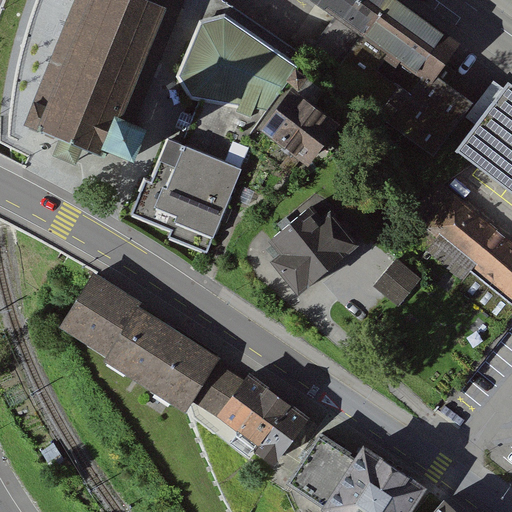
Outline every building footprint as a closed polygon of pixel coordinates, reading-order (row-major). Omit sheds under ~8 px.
[(76,0),(64,31),(26,126),(60,139),(72,144),(83,149),(104,157),(109,148),(132,158),(144,130),(132,125),(184,0),(76,0)] [(301,53),(223,0),(211,0),(180,77),(191,97),(200,99),(268,111),(294,69),(301,53)] [(316,47),(340,65),(386,0),(312,0),(313,0),(324,9),(329,3),(338,10),(336,14),(339,16),(316,47)] [(394,0),(386,0),(340,65),(338,67),(364,85),(357,95),(381,112),(378,116),(435,157),(474,103),(448,84),(457,72),(445,63),(458,46),(394,0)] [(296,71),(289,81),(298,88),(305,79),(296,71)] [(511,84),(508,82),(455,151),(474,165),(511,194),(511,84)] [(332,125),(294,96),(268,130),(287,144),(283,149),(294,158),(299,152),(307,159),(332,125)] [(187,131),(181,145),(242,170),(250,146),(244,142),(268,111),(200,99),(193,115),(188,113),(185,122),(182,129),(187,131)] [(83,149),(60,139),(52,156),(75,166),(83,149)] [(181,145),(169,140),(151,182),(145,180),(131,214),(171,231),(168,237),(207,253),(224,213),(242,170),(181,145)] [(445,398),(511,316),(511,244),(442,187),(415,220),(438,239),(420,260),(456,290),(399,360),(445,398)] [(300,293),(357,245),(331,213),(322,221),(311,207),(271,240),(282,253),(273,261),(300,293)] [(386,273),(375,285),(398,305),(419,279),(396,260),(386,273)] [(111,351),(132,365),(158,324),(139,312),(141,308),(92,277),(63,322),(92,340),(95,335),(114,347),(111,351)] [(158,324),(132,365),(130,369),(157,386),(160,382),(175,391),(172,396),(187,405),(193,396),(213,366),(216,361),(158,324)] [(242,385),(213,366),(193,396),(220,413),(220,414),(261,445),(257,450),(273,462),(295,434),(299,437),(311,422),(249,376),(242,385)] [(350,452),(322,434),(290,481),(337,511),(406,511),(422,487),(365,449),(357,460),(348,454),(350,452)] [(456,511),(444,501),(434,511),(456,511)]
